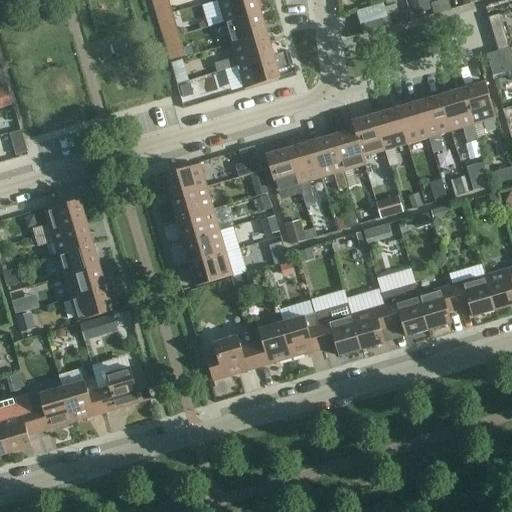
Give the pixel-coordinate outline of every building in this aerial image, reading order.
[(152,0),(158,19),(171,15),(166,0),(152,0)] [(222,0),(219,1),(222,14),(225,23),(260,12),(256,0),(222,0)] [(355,13),(359,25),(362,36),(389,28),(382,5),(355,13)] [(225,23),(228,32),(232,45),(267,34),(260,12),(225,23)] [(386,17),(389,28),(403,24),(400,12),(386,17)] [(158,19),(164,41),(178,37),(171,15),(158,19)] [(509,49),(499,15),(488,18),(498,52),(509,49)] [(232,45),(235,58),(238,67),(273,56),(267,34),(232,45)] [(164,41),(170,62),(184,58),(178,37),(164,41)] [(486,55),(493,77),(504,74),(498,52),(486,55)] [(273,56),(238,67),(245,89),(280,79),(273,56)] [(233,68),(230,59),(214,64),(217,73),(233,68)] [(473,125),(481,123),(495,119),(485,83),(462,90),(473,125)] [(0,109),(12,106),(7,88),(0,89),(0,109)] [(473,125),(462,90),(440,96),(451,132),(473,125)] [(451,132),(440,96),(418,103),(429,138),(451,132)] [(397,109),(407,145),(429,138),(418,103),(397,109)] [(385,151),(394,149),(407,145),(397,109),(375,116),(385,151)] [(385,151),(375,116),(352,123),(354,130),(355,130),(363,158),(364,157),(385,151)] [(333,136),(343,172),(366,165),(364,157),(363,158),(355,130),(354,130),(333,136)] [(475,132),(477,141),(486,139),(483,130),(475,132)] [(475,132),(466,135),(468,144),(477,141),(475,132)] [(343,172),(333,136),(311,143),(321,178),(343,172)] [(311,143),(289,149),(299,185),(321,178),(311,143)] [(431,145),(433,154),(442,152),(440,143),(431,145)] [(277,192),(291,187),(299,185),(289,149),(266,156),(277,192)] [(387,158),(390,167),(399,165),(396,156),(387,158)] [(256,161),(241,166),(244,177),(250,175),(259,173),(256,161)] [(206,188),(204,179),(200,165),(164,176),(171,198),(206,188)] [(511,169),(511,168),(489,175),(493,186),(511,180),(511,169)] [(259,173),(250,175),(253,186),(266,182),(263,172),(259,173)] [(357,185),(354,176),(345,179),(348,188),(357,185)] [(348,188),(345,179),(336,181),(339,190),(348,188)] [(206,188),(171,198),(178,220),(213,210),(206,188)] [(313,198),(310,189),(301,192),(304,201),(313,198)] [(408,197),(411,209),(422,205),(418,193),(408,197)] [(269,208),(266,197),(253,201),(256,212),(269,208)] [(45,211),(49,225),(51,234),(87,223),(80,201),(45,211)] [(379,207),(383,223),(397,219),(392,203),(379,207)] [(213,210),(178,220),(184,242),(219,232),(213,210)] [(428,215),(414,219),(417,228),(431,224),(428,215)] [(273,220),(262,224),(267,240),(278,236),(273,220)] [(51,234),(54,243),(58,256),(93,245),(87,223),(51,234)] [(36,238),(44,236),(42,227),(33,230),(36,238)] [(372,231),(365,233),(367,240),(374,238),(372,231)] [(190,264),(226,254),(240,250),(234,232),(220,236),(219,232),(184,242),(190,264)] [(351,236),(355,250),(365,247),(361,233),(351,236)] [(44,236),(36,238),(38,247),(47,245),(44,236)] [(58,256),(62,269),(64,278),(100,267),(93,245),(58,256)] [(273,265),(286,262),(283,246),(269,250),(273,265)] [(314,260),(311,248),(299,252),(302,263),(314,260)] [(226,254),(190,264),(197,287),(233,276),(226,254)] [(279,266),(282,278),(295,275),(292,263),(279,266)] [(64,278),(67,286),(71,299),(106,289),(100,267),(64,278)] [(3,272),(7,288),(22,284),(17,268),(3,272)] [(378,290),(411,280),(407,268),(374,278),(378,290)] [(511,268),(485,277),(495,311),(511,306),(511,268)] [(245,275),(230,280),(234,294),(249,289),(245,275)] [(485,277),(452,286),(458,309),(469,306),(473,318),(495,311),(485,277)] [(429,331),(418,296),(415,285),(382,295),(385,306),(392,329),(395,340),(429,331)] [(452,286),(418,296),(429,331),(451,324),(448,313),(458,309),(452,286)] [(71,299),(77,321),(77,322),(113,312),(106,289),(71,299)] [(348,304),(315,314),(318,326),(325,349),(336,345),(339,357),(362,350),(351,316),(348,304)] [(395,340),(392,329),(385,306),(351,316),(362,350),(395,340)] [(281,324),(292,358),(325,349),(318,326),(307,329),(304,317),(281,324)] [(97,337),(92,321),(80,324),(85,341),(97,337)] [(262,342),(251,345),(258,368),(292,358),(281,324),(259,331),(262,342)] [(213,382),(258,368),(251,345),(241,348),(237,337),(214,344),(217,355),(206,358),(213,382)] [(99,390),(105,413),(151,400),(144,377),(133,380),(130,369),(106,376),(109,387),(99,390)] [(85,382),(62,388),(72,423),(105,413),(99,390),(88,393),(85,382)] [(39,392),(28,395),(39,433),(72,423),(62,388),(40,395),(39,392)] [(0,403),(0,424),(9,454),(31,448),(28,436),(39,433),(28,395),(0,403)] [(0,456),(9,454),(0,424),(0,456)] [(0,480),(16,476),(14,467),(0,470),(0,480)]
